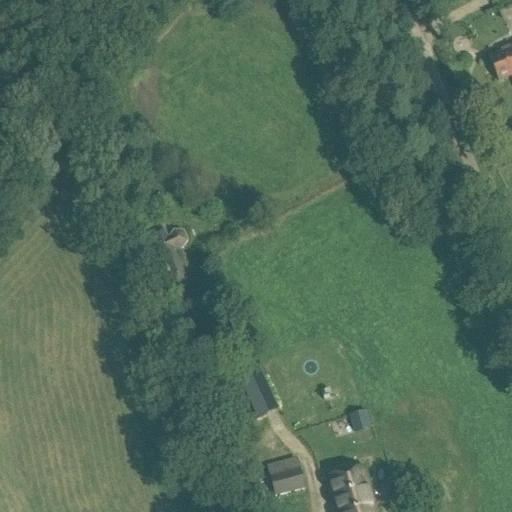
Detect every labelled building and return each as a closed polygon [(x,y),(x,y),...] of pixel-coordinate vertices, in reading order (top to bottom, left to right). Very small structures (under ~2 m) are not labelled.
[(511,48),(504,52),(505,53),(489,60),(499,82),(511,76),(511,48)] [(174,232),(168,240),(164,230),(152,236),(176,288),(188,282),(173,249),(183,250),(189,242),(184,233),(174,232)] [(262,374),(241,383),(258,420),(278,411),(262,374)] [(366,413),(350,417),(355,433),(371,429),(366,413)] [(289,472),(270,477),(275,497),(283,496),(305,490),(297,461),(295,462),(287,464),(288,468),(289,472)] [(337,511),(374,511),(364,471),(329,480),(337,511)]
